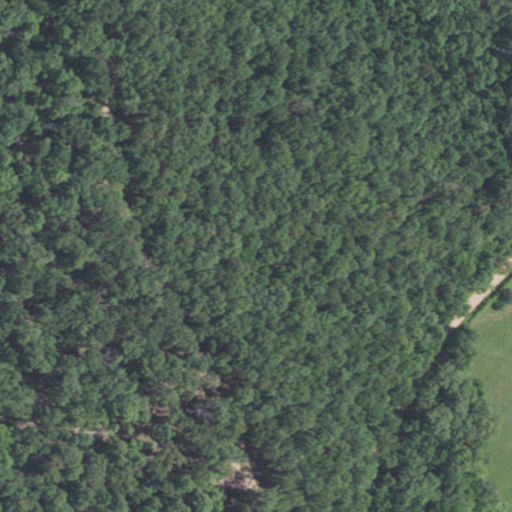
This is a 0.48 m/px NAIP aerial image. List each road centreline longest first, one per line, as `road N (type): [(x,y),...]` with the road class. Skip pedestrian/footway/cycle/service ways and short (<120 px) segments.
road 1 (residential): [(100,0),(129,212),(157,280),(231,404),(262,511)]
road 2 (residential): [(351,511),(435,338),(511,258)]
